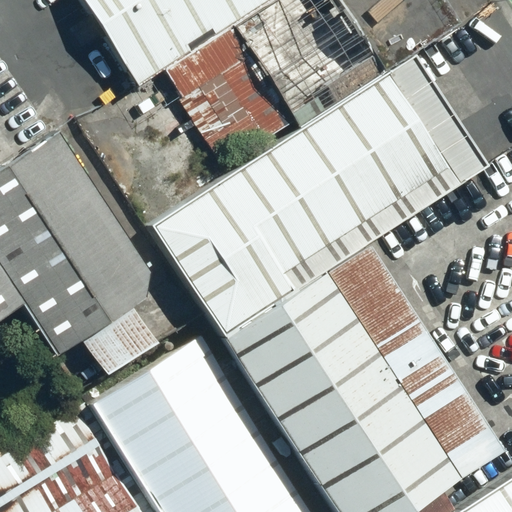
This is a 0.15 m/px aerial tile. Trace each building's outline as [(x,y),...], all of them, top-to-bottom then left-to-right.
[(147,79),(268,0),(54,0),(119,98),(147,79)] [(209,174),(361,75),(311,0),(268,0),(147,79),(209,174)] [(433,185),(361,75),(141,227),(216,341),(433,185)] [(161,287),(51,132),(0,164),(0,279),(17,307),(48,358),(161,287)] [(0,318),(17,307),(0,279),(0,318)] [(308,279),(216,341),(308,511),(368,511),(433,467),(308,279)] [(305,511),(216,341),(63,426),(119,511),(305,511)] [(511,511),(511,443),(407,511),(511,511)]
